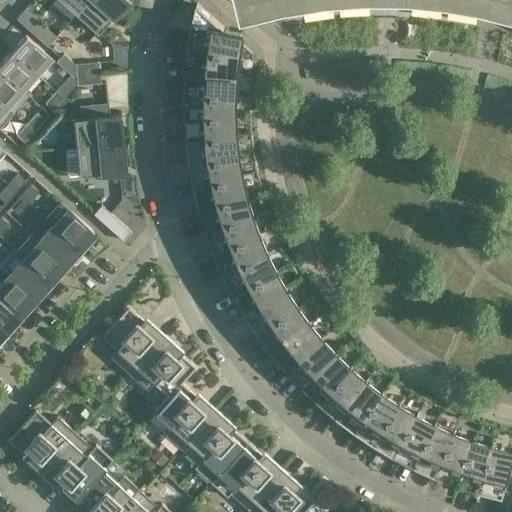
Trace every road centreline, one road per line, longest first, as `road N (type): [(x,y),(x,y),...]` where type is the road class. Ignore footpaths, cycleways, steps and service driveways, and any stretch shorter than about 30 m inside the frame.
road 1 (residential): [(430,511),(346,469),(270,403),(210,325),(171,238)]
road 2 (residential): [(0,415),(137,262),(171,238)]
road 3 (residential): [(171,238),(151,101),(160,0)]
